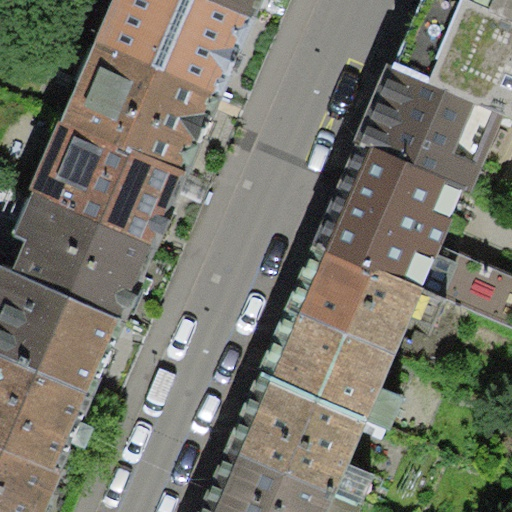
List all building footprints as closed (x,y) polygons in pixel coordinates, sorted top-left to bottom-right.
[(108,53),(213,99),(226,69),(247,21),(199,0),(114,0),(114,3),(127,9),(108,53)] [(199,0),(247,21),(255,0),(199,0)] [(511,0),(426,0),(405,50),(396,71),(494,113),(511,120),(511,0)] [(73,131),(180,177),(194,144),(213,99),(108,53),(90,96),(76,90),(60,125),(73,131)] [(494,113),(396,71),(389,68),(367,121),(356,147),(444,184),(460,191),(494,113)] [(42,204),(148,250),(149,249),(159,225),(180,177),(73,131),(56,171),(41,165),(28,197),(42,204)] [(312,248),(414,292),(511,334),(511,283),(433,249),(446,218),(432,212),(444,184),(356,147),(333,201),(312,248)] [(10,278),(116,324),(117,324),(126,303),(148,250),(42,204),(10,278)] [(284,312),(386,356),(414,292),(312,248),(290,299),(284,312)] [(0,360),(84,397),(97,368),(116,324),(10,278),(0,274),(0,360)] [(267,352),(257,377),(358,420),(386,356),(284,312),(267,352)] [(0,448),(53,471),(67,439),(84,397),(0,360),(0,448)] [(225,451),(326,495),(358,420),(257,377),(234,430),(225,451)] [(0,511),(35,511),(53,471),(0,448),(0,511)] [(318,511),(326,495),(225,451),(203,502),(198,511),(318,511)]
